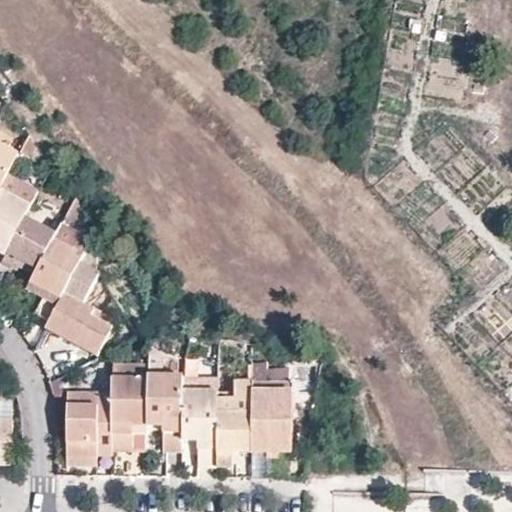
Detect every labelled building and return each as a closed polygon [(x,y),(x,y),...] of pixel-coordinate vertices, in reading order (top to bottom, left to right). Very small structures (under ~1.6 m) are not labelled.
[(35,144),(30,136),(20,154),(28,158),(35,144)] [(0,191),(20,154),(0,143),(0,191)] [(25,220),(31,209),(0,191),(0,255),(5,258),(25,220)] [(54,241),(56,237),(25,220),(5,258),(2,264),(18,272),(20,268),(23,263),(38,271),(54,241)] [(81,265),(85,258),(54,241),(38,271),(36,276),(30,285),(47,294),(43,302),(36,317),(49,324),(65,295),(81,265)] [(20,268),(36,276),(38,271),(23,263),(20,268)] [(100,275),(81,265),(65,295),(84,305),(100,275)] [(30,285),(27,292),(43,302),(47,294),(30,285)] [(49,324),(46,331),(97,358),(112,330),(91,318),(94,311),(84,305),(65,295),(49,324)] [(163,357),(156,353),(147,346),(146,365),(146,379),(162,379),(163,357)] [(146,379),(146,365),(111,364),(110,380),(146,381),(146,379)] [(249,395),(264,395),(264,368),(249,370),(249,385),(249,395)] [(179,394),(179,380),(162,379),(146,379),(146,381),(145,426),(145,430),(159,430),(160,456),(178,456),(178,452),(179,394)] [(130,426),(145,426),(146,381),(110,380),(110,397),(109,453),(127,453),(130,426)] [(215,380),(179,380),(179,394),(215,396),(215,380)] [(249,395),(249,385),(233,385),(232,405),(214,405),(213,470),(229,470),(229,456),(248,457),(249,395)] [(214,405),(215,396),(179,394),(178,452),(195,452),(196,471),(213,471),(213,470),(214,405)] [(264,395),(249,395),(248,457),(288,457),(288,395),(264,395)] [(92,461),(109,461),(109,453),(110,397),(93,397),(92,408),(65,407),(64,459),(92,459),(92,461)] [(92,408),(93,397),(65,397),(65,407),(92,408)] [(0,468),(8,468),(9,422),(0,421),(0,468)] [(92,470),(92,461),(92,459),(64,459),(64,469),(92,470)]
